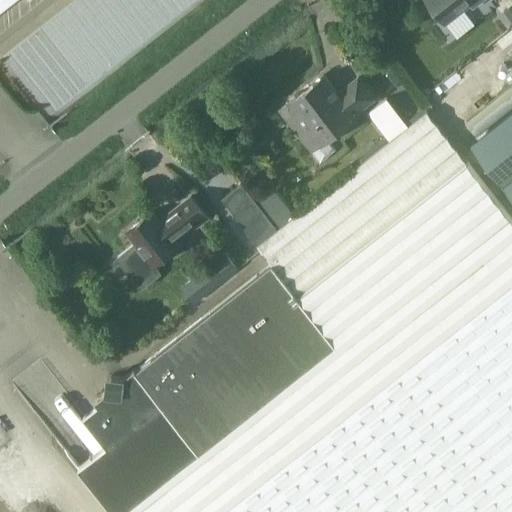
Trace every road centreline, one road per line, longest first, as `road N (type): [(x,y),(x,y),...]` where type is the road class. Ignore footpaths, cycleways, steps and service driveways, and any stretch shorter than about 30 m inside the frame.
road 1 (unclassified): [(0,213),(268,0)]
road 2 (unclassified): [(93,511),(0,396)]
